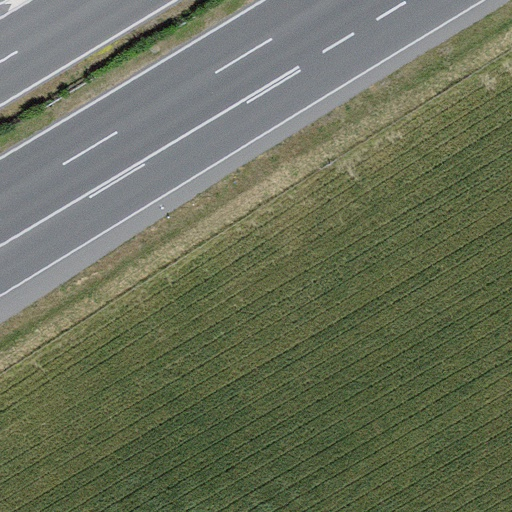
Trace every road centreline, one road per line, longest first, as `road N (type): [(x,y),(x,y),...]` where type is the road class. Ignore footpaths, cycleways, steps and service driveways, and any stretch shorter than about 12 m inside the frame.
road 1 (motorway): [(0,203),(338,0)]
road 2 (motorway): [(103,0),(0,63)]
